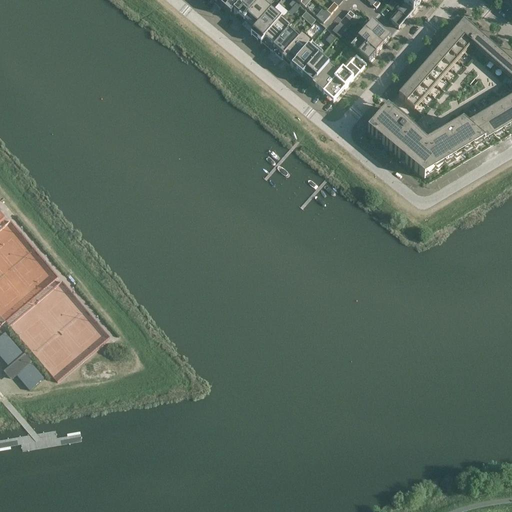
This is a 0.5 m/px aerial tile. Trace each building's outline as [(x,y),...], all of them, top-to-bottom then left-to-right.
[(223,6),(228,0),(211,0),(216,4),(216,5),(215,6),(219,9),(218,9),(220,10),(220,9),(223,6)] [(246,0),(228,0),(223,6),(224,6),(221,10),(230,18),(234,14),(246,0)] [(261,5),(255,0),(246,0),(234,14),(237,18),(236,19),(243,25),(244,23),(261,5)] [(313,0),(312,0),(294,0),(305,9),(313,0)] [(400,15),(407,21),(424,0),(408,0),(405,4),(389,22),(392,25),(393,23),(400,15)] [(254,32),(271,14),(261,5),(244,23),(254,32)] [(300,8),(296,5),(288,14),(292,17),(300,8)] [(331,16),(338,8),(334,5),(327,13),(331,16)] [(281,22),(283,19),(274,10),(271,14),(254,32),(251,36),(260,44),(261,45),(265,40),(281,22)] [(323,10),(316,18),(323,25),(331,17),(323,10)] [(390,39),(369,21),(362,29),(365,32),(383,48),(390,39)] [(274,49),(290,30),(281,22),(265,40),(274,49)] [(413,81),(406,89),(398,98),(414,112),(422,119),(416,126),(392,105),(387,111),(368,133),(377,141),(382,145),(400,160),(405,164),(424,180),(425,179),(484,144),(494,138),(504,132),(511,127),(511,66),(504,59),(492,48),(479,37),(464,24),(456,32),(449,40),(442,49),(435,57),(428,65),(420,73),(413,81)] [(344,34),(346,31),(340,25),(337,28),(344,34)] [(281,61),(300,39),(291,31),(290,30),(274,49),(271,52),(281,61)] [(365,32),(358,40),(376,56),(383,48),(365,32)] [(286,56),(296,65),(312,46),(302,38),(286,56)] [(376,56),(358,40),(350,48),(350,49),(368,64),(376,56)] [(314,45),(294,67),(304,76),(324,54),(314,45)] [(347,56),(353,61),(356,57),(350,52),(347,56)] [(328,69),(319,60),(302,79),(312,87),(328,69)] [(353,82),(360,73),(350,65),(350,64),(343,73),(342,72),(339,76),(340,76),(327,91),(323,95),(324,96),(333,104),(335,103),(353,82)] [(340,76),(339,76),(330,67),(330,68),(329,67),(328,69),(312,87),(313,87),(314,88),(322,95),(323,96),(323,95),(327,91),(340,76)] [(23,355),(4,333),(0,336),(0,358),(9,369),(3,374),(11,382),(17,378),(29,393),(44,381),(32,365),(33,364),(25,355),(23,355)]
